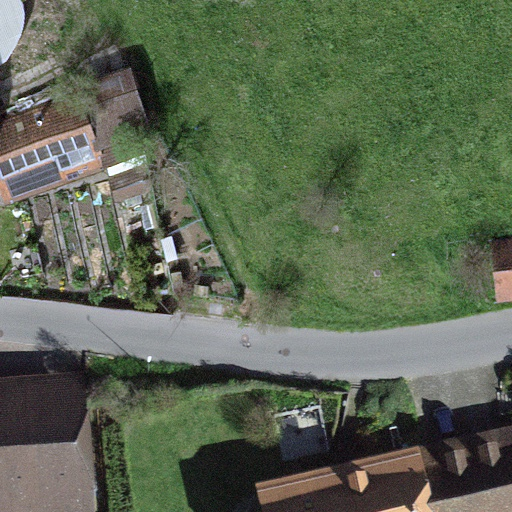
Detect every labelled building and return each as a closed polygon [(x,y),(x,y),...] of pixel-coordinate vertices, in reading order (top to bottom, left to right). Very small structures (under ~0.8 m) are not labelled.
[(0,120),(0,176),(3,185),(67,163),(71,175),(111,163),(113,169),(135,162),(131,149),(140,146),(135,130),(96,138),(81,93),(0,120)] [(143,169),(114,175),(118,193),(147,188),(143,169)] [(498,284),(511,283),(511,238),(494,241),(498,284)] [(0,511),(53,511),(92,508),(82,400),(0,407),(0,511)] [(510,511),(511,448),(409,473),(417,511),(510,511)] [(417,511),(409,473),(272,506),(273,511),(417,511)]
